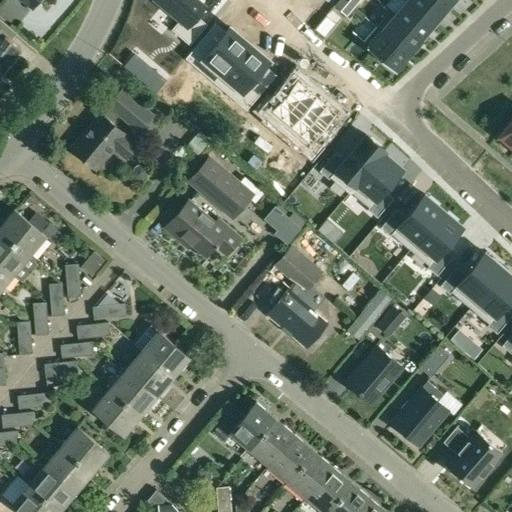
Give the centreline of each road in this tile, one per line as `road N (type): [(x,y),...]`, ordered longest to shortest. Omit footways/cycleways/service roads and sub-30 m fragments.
road 1 (residential): [(249,350),(8,145)]
road 2 (residential): [(440,511),(249,350)]
road 3 (residential): [(113,511),(249,350)]
road 4 (residential): [(388,116),(252,0)]
road 5 (residential): [(8,145),(64,80),(108,0)]
road 6 (residential): [(388,116),(511,0)]
road 7 (residential): [(511,232),(388,116)]
